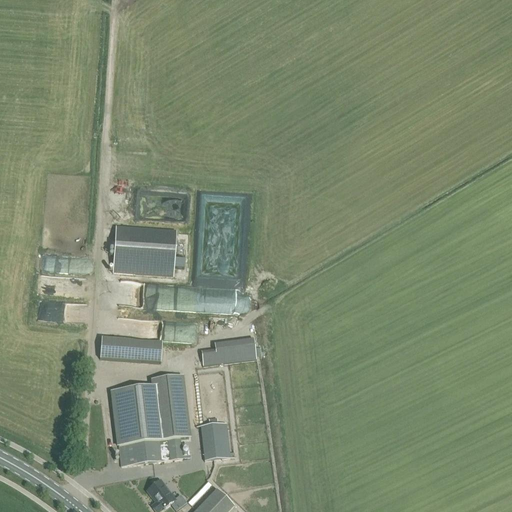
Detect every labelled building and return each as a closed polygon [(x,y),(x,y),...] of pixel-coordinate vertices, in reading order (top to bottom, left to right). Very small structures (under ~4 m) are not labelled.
[(116,230),(113,274),(174,278),(177,234),(116,230)] [(71,271),(71,256),(38,255),(38,270),(71,271)] [(56,294),(56,283),(49,283),(49,276),(36,276),(36,293),(56,294)] [(113,280),(111,304),(184,310),(186,291),(152,288),(153,284),(113,280)] [(81,302),(35,301),(34,319),(80,321),(81,302)] [(172,327),(172,342),(189,343),(189,328),(172,327)] [(102,340),(100,361),(161,365),(162,344),(102,340)] [(254,340),(214,345),(215,351),(217,366),(257,361),(256,359),(255,349),(254,340)] [(183,461),(180,440),(191,440),(184,378),(151,382),(151,388),(113,393),(122,468),(183,461)] [(231,459),(227,425),(201,428),(205,462),(231,459)] [(152,508),(155,511),(161,511),(162,511),(173,504),(167,497),(170,495),(161,483),(147,493),(156,505),(152,508)] [(230,511),(234,508),(217,492),(197,511),(230,511)] [(182,511),(189,507),(184,500),(176,506),(180,511),(182,511)]
